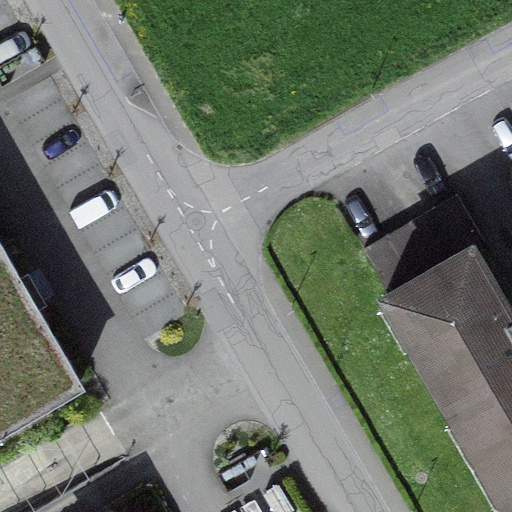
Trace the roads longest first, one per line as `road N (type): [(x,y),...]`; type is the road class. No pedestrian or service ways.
road 1 (residential): [(191,227),(511,49)]
road 2 (residential): [(355,511),(191,227)]
road 3 (residential): [(191,227),(51,0)]
